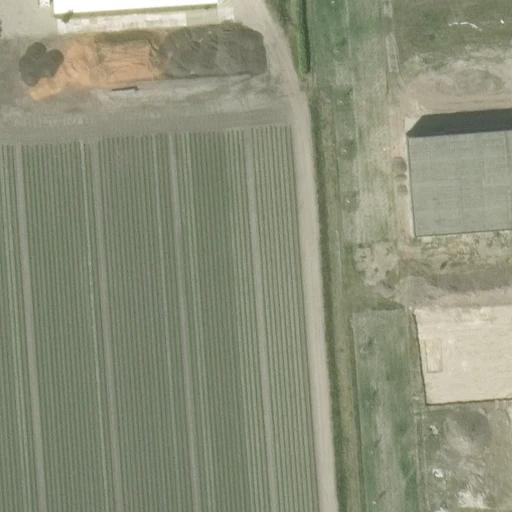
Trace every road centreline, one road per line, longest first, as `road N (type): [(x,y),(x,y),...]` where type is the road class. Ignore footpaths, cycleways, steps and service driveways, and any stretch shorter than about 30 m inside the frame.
road 1 (unknown): [(256,0),(294,181),(319,511)]
road 2 (unknown): [(256,1),(65,26),(45,24),(22,0)]
